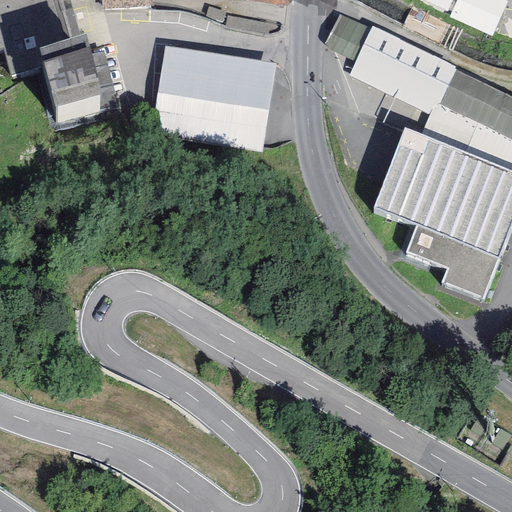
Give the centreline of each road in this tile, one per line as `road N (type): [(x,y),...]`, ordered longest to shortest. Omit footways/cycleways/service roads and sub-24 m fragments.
road 1 (tertiary): [(511,498),(146,293),(124,291),(107,302),(105,338),(258,451),(275,476),(273,511)]
road 2 (tertiary): [(511,379),(381,274),(342,219),(308,118),(309,0)]
road 3 (tertiary): [(215,511),(155,466),(0,412)]
